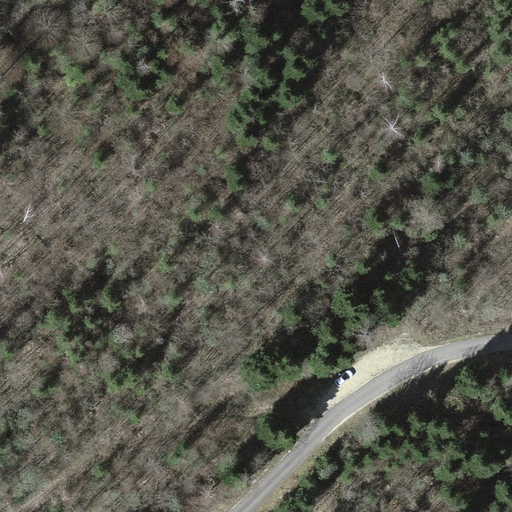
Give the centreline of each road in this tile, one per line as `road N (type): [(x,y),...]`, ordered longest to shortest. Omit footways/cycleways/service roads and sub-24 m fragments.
road 1 (track): [(341,409),(230,414),(171,430),(116,449),(24,511)]
road 2 (track): [(239,511),(341,409),(374,387),(443,353),(511,340)]
